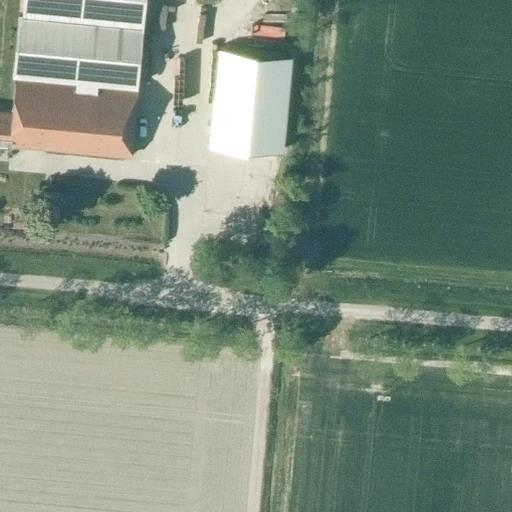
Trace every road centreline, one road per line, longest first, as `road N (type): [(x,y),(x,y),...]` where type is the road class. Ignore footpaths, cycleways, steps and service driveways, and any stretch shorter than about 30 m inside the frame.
road 1 (unclassified): [(511,330),(0,284)]
road 2 (track): [(239,0),(213,12),(183,301)]
road 3 (track): [(334,0),(306,312)]
